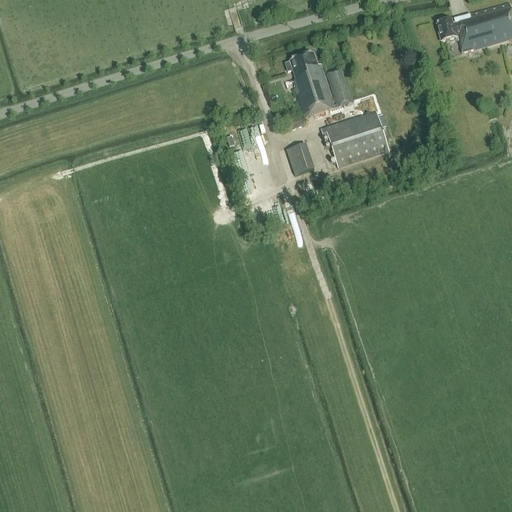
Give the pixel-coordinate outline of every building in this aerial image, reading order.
[(460,54),(511,39),(511,15),(509,5),(453,20),(454,23),(451,24),(450,20),(435,24),(440,43),(454,39),(454,38),(456,38),(457,39),(460,54)] [(304,120),(353,103),(346,83),(344,84),(340,70),(325,75),(336,106),(334,107),(319,65),(316,66),(311,54),(288,62),(288,64),(283,66),(286,73),(291,72),(294,81),(290,82),(304,120)] [(389,154),(376,113),(325,130),(338,171),(389,154)] [(300,118),(281,124),(284,134),(303,128),(300,118)] [(226,140),(229,149),(234,148),(232,139),(226,140)] [(296,177),(315,170),(305,144),(286,151),(296,177)]
